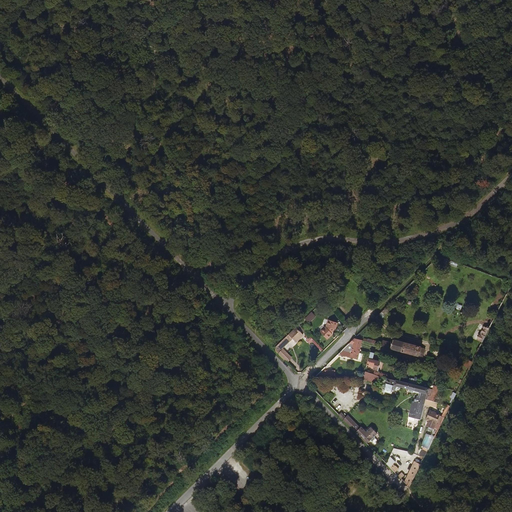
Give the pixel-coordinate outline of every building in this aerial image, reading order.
[(384,322),(402,305),(398,301),(380,318),(384,322)] [(310,324),(316,318),(313,314),(306,320),(310,324)] [(334,330),(336,324),(329,322),(326,329),(330,334),(334,330)] [(482,343),(490,328),(485,325),(480,334),(479,333),(476,339),(482,343)] [(295,343),(303,335),(297,329),(277,349),(275,350),(280,355),(285,350),(294,341),(295,343)] [(330,334),(326,329),(321,334),(327,341),(332,336),(330,334)] [(361,338),(351,347),(356,349),(355,354),(347,351),(339,359),(359,363),(364,345),(363,344),(361,338)] [(422,350),(392,343),(392,346),(383,344),(382,349),(409,356),(420,359),(422,350)] [(381,374),(384,365),(375,362),(376,356),(372,355),(369,367),(376,369),(376,372),(378,374),(381,374)] [(468,370),(472,362),(465,360),(462,367),(468,370)] [(392,380),(377,375),(376,378),(382,380),(390,383),(390,381),(398,383),(400,371),(397,370),(396,374),(394,374),(392,380)] [(380,386),(382,380),(376,378),(367,375),(366,381),(380,386)] [(435,392),(403,384),(398,383),(390,381),(390,383),(387,395),(395,397),(396,393),(399,393),(399,392),(401,392),(402,390),(410,392),(410,394),(422,397),(421,400),(418,402),(417,405),(420,405),(419,411),(413,409),(410,423),(415,424),(417,422),(423,424),(429,401),(430,402),(431,397),(433,397),(435,392)] [(438,404),(442,389),(436,388),(435,392),(433,397),(431,397),(430,402),(438,404)] [(435,430),(442,417),(431,412),(427,421),(430,422),(432,423),(430,427),(435,430)] [(359,425),(347,414),(345,415),(343,418),(354,430),(359,425)] [(378,432),(373,427),(371,426),(369,426),(364,430),(359,425),(354,430),(367,443),(370,440),(372,442),(376,437),(375,435),(378,432)] [(409,486),(415,474),(408,475),(405,482),(409,486)]
